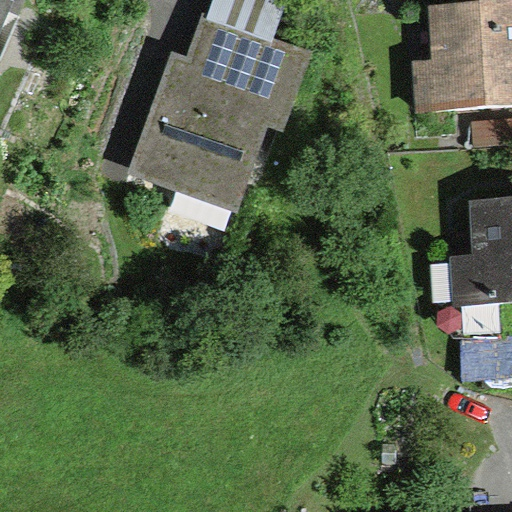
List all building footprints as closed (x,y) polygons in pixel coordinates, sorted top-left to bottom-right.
[(511,100),(511,0),(509,0),(432,3),(435,63),(419,64),(420,105),(511,100)] [(0,39),(13,8),(0,3),(0,39)] [(167,63),(126,181),(232,218),(261,138),(276,143),(303,65),(195,27),(180,68),(167,63)] [(511,118),(473,120),(475,148),(511,145),(511,118)] [(511,197),(471,200),(474,253),(446,255),(450,312),(511,307),(511,197)] [(511,339),(471,341),(472,381),(511,379),(511,339)]
